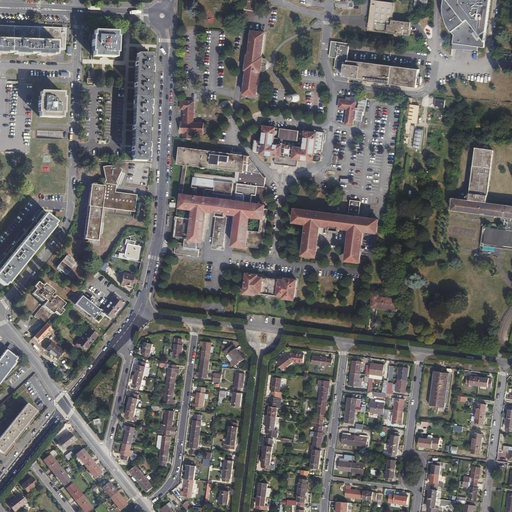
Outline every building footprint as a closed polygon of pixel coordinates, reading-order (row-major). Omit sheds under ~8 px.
[(244,0),(244,10),(256,11),(256,0),(244,0)] [(373,0),(369,29),(410,35),(411,22),(392,19),(394,3),(373,0)] [(413,0),(413,7),(428,8),(428,0),(413,0)] [(444,0),(444,2),(444,13),(446,21),(454,35),(452,51),(478,52),(479,48),(485,49),(491,0),(444,0)] [(0,23),(0,39),(61,43),(61,50),(67,50),(68,27),(0,23)] [(116,33),(95,31),(95,36),(93,36),(92,52),(94,52),(94,51),(94,57),(116,58),(116,52),(117,52),(118,37),(116,37),(116,33)] [(264,33),(252,31),(249,56),(247,55),(246,70),(247,70),(244,94),(257,96),(260,72),(261,72),(263,57),(262,57),(264,33)] [(0,39),(0,53),(61,56),(61,50),(61,43),(0,39)] [(349,79),(417,88),(420,68),(348,59),(350,42),(332,40),(330,56),(336,57),(335,67),(344,68),(343,76),(350,77),(349,79)] [(131,160),(145,161),(151,55),(136,54),(131,160)] [(299,99),(300,98),(300,97),(299,95),(298,94),(297,93),(296,93),(295,93),(293,94),(292,95),(291,96),(291,97),(291,99),(292,100),(293,101),(294,102),(295,102),(296,102),(298,101),(299,100),(299,99)] [(339,107),(347,108),(345,124),(353,125),(353,119),(362,120),(363,107),(355,106),(356,101),(359,102),(359,97),(351,96),(350,97),(346,96),(346,100),(340,99),(339,107)] [(61,99),(40,97),(40,102),(38,102),(38,118),(39,118),(40,117),(39,123),(61,124),(61,118),(63,119),(63,103),(61,103),(61,99)] [(445,100),(435,99),(434,107),(444,108),(445,100)] [(185,109),(185,121),(182,121),(182,132),(184,132),(184,137),(193,138),(194,133),(205,133),(205,132),(208,132),(209,131),(210,131),(211,130),(211,128),(211,127),(210,126),(209,125),(208,125),(205,124),(205,122),(194,122),(195,101),(182,101),(181,109),(185,109)] [(410,104),(408,121),(411,121),(417,122),(419,105),(410,104)] [(444,125),(445,112),(434,111),(433,124),(444,125)] [(411,121),(408,121),(406,121),(403,146),(408,146),(411,121)] [(317,133),(306,131),(304,148),(302,148),(304,131),(265,126),(263,141),(255,140),(254,150),(255,151),(256,152),(257,153),(277,156),(276,163),(298,166),(299,159),(318,161),(320,161),(321,161),(322,160),(322,159),(322,157),(322,156),(321,155),(321,154),(320,154),(318,154),(319,151),(323,151),(324,142),(325,142),(326,133),(325,133),(325,132),(318,131),(318,130),(318,129),(317,129),(316,128),(315,129),(314,130),(315,131),(316,132),(317,132),(317,133)] [(428,152),(439,154),(443,131),(432,129),(428,152)] [(423,131),(416,130),(414,147),(421,148),(423,131)] [(176,219),(177,220),(175,237),(186,239),(185,243),(177,242),(175,253),(191,255),(191,254),(193,254),(192,256),(200,257),(201,249),(199,248),(200,241),(203,241),(208,211),(218,212),(218,216),(217,216),(213,247),(217,247),(218,245),(224,246),(228,217),(226,217),(227,213),(238,215),(235,245),(246,247),(246,246),(264,248),(269,209),(266,208),(266,205),(256,204),(256,201),(266,202),(268,187),(265,187),(266,177),(260,177),(261,173),(248,171),(250,156),(180,147),(178,164),(183,165),(181,195),(178,217),(177,216),(176,219)] [(511,206),(486,203),(493,151),(476,149),(470,193),(465,197),(465,200),(452,199),(451,202),(453,203),(452,209),(485,213),(484,215),(505,217),(504,223),(506,223),(506,227),(502,230),(483,228),(481,246),(511,250),(511,206)] [(92,184),(85,237),(98,239),(103,207),(135,211),(137,194),(115,191),(116,181),(122,169),(113,165),(107,165),(103,166),(106,180),(106,185),(92,184)] [(403,194),(405,181),(399,180),(396,193),(403,194)] [(360,202),(350,200),(348,213),(359,214),(360,202)] [(305,254),(317,256),(321,225),(332,226),(331,230),(340,231),(341,228),(352,229),(348,260),(360,261),(364,230),(377,232),(379,220),(297,209),(295,221),(309,223),(305,254)] [(43,213),(0,266),(0,282),(3,285),(56,222),(43,213)] [(123,256),(122,258),(136,261),(139,247),(134,246),(134,242),(126,240),(125,244),(128,244),(127,249),(125,249),(124,254),(125,254),(125,255),(124,255),(124,256),(123,256)] [(67,257),(58,269),(67,277),(77,265),(67,257)] [(137,276),(121,273),(120,277),(122,277),(121,284),(131,286),(132,283),(136,283),(137,276)] [(294,299),(297,279),(285,278),(285,280),(258,276),(258,275),(247,273),(244,293),(256,295),(256,293),(283,296),(283,298),(294,299)] [(35,289),(31,293),(41,301),(38,305),(41,307),(33,316),(43,324),(54,312),(56,314),(64,304),(54,295),(52,298),(50,296),(54,291),(44,283),(42,285),(37,281),(33,287),(35,289)] [(90,297),(83,292),(77,298),(79,299),(74,304),(89,316),(88,317),(90,319),(91,318),(92,319),(96,314),(98,315),(101,312),(87,301),(90,297)] [(116,293),(107,304),(116,311),(123,302),(118,298),(119,296),(116,293)] [(385,294),(372,293),(371,307),(397,311),(399,299),(385,297),(385,294)] [(107,304),(101,312),(110,319),(116,311),(107,304)] [(90,325),(82,335),(91,342),(97,334),(92,330),(93,328),(90,325)] [(91,342),(82,335),(75,344),(78,347),(79,346),(85,350),(91,342)] [(170,357),(181,359),(183,345),(182,345),(183,339),(176,338),(175,344),(175,343),(173,352),(171,352),(170,357)] [(53,341),(46,349),(57,358),(66,348),(62,345),(61,347),(53,341)] [(203,346),(201,359),(210,360),(212,343),(201,341),(201,345),(203,346)] [(154,345),(144,342),(142,352),(143,352),(142,356),(150,358),(151,354),(152,354),(154,345)] [(233,345),(223,352),(226,356),(229,353),(238,364),(244,359),(233,345)] [(0,358),(0,381),(15,362),(14,361),(17,357),(15,355),(14,356),(6,350),(0,358)] [(278,363),(283,370),(294,362),(304,363),(305,355),(296,354),(291,357),(289,355),(278,363)] [(314,356),(313,364),(326,366),(326,365),(332,366),(332,359),(327,358),(327,357),(314,356)] [(210,360),(201,359),(200,373),(197,373),(197,377),(207,378),(210,360)] [(137,365),(135,373),(144,376),(146,367),(145,367),(146,363),(139,361),(138,365),(137,365)] [(351,373),(360,374),(362,362),(353,361),(351,373)] [(384,365),(371,363),(371,366),(370,374),(383,375),(384,365)] [(166,385),(175,386),(177,373),(179,373),(180,369),(169,367),(166,385)] [(401,367),(400,379),(407,380),(409,368),(401,367)] [(450,373),(435,371),(430,405),(445,407),(450,373)] [(144,376),(135,373),(133,382),(134,383),(133,386),(140,388),(141,384),(142,384),(144,376)] [(359,382),(360,374),(351,373),(350,385),(359,386),(359,382)] [(235,392),(242,393),(242,388),(243,388),(245,376),(236,375),(235,388),(236,388),(235,392)] [(470,384),(479,385),(480,377),(471,376),(471,377),(467,376),(465,387),(469,387),(470,384)] [(480,377),(479,385),(488,386),(488,388),(491,389),(492,379),(480,377)] [(274,392),(273,397),(279,398),(280,393),(282,379),(274,378),(273,391),(274,392)] [(407,380),(400,379),(398,391),(406,391),(407,380)] [(320,400),(328,401),(330,382),(320,380),(319,386),(322,386),(320,400)] [(173,399),(175,386),(166,385),(164,402),(175,404),(176,400),(173,399)] [(197,392),(195,405),(204,406),(206,393),(205,393),(205,387),(199,386),(198,392),(197,392)] [(241,406),(243,393),(242,393),(235,392),(234,392),(233,405),(241,406)] [(130,396),(127,405),(136,407),(138,399),(137,398),(138,395),(131,393),(130,397),(130,396)] [(269,415),(278,416),(279,408),(281,408),(282,398),(279,398),(273,397),(272,397),(269,415)] [(347,410),(356,411),(357,403),(357,399),(348,398),(347,410)] [(395,410),(403,411),(405,399),(397,398),(396,402),(395,410)] [(314,418),(313,422),(324,424),(325,414),(326,414),(328,401),(320,400),(318,413),(319,413),(318,418),(314,418)] [(385,408),(385,404),(383,403),(376,403),(373,402),(371,412),(384,414),(385,408)] [(477,413),(485,414),(486,404),(478,403),(477,413)] [(36,411),(27,404),(0,436),(0,451),(2,454),(36,411)] [(136,407),(127,405),(125,414),(126,414),(125,418),(132,420),(133,416),(134,416),(136,407)] [(354,423),(356,411),(347,410),(345,422),(354,423)] [(402,423),(403,411),(395,410),(395,417),(394,422),(402,423)] [(174,412),(166,411),(164,424),(165,424),(164,430),(170,431),(171,425),(172,425),(174,412)] [(484,424),(485,414),(477,413),(476,423),(484,424)] [(192,434),(200,435),(202,421),(201,421),(202,415),(196,414),(195,420),(194,420),(192,434)] [(276,430),(278,416),(269,415),(267,429),(269,429),(276,430)] [(229,435),(237,436),(238,427),(238,422),(231,421),(231,425),(230,425),(229,435)] [(58,431),(62,438),(70,432),(71,432),(74,429),(69,422),(58,431)] [(324,424),(313,422),(313,426),(317,426),(317,432),(316,432),(314,445),(321,446),(322,446),(324,433),(323,432),(324,424)] [(134,428),(124,425),(123,429),(125,430),(122,443),(130,445),(134,428)] [(163,436),(161,449),(169,450),(171,437),(170,436),(170,431),(164,430),(164,436),(163,436)] [(393,431),(391,443),(399,444),(400,435),(399,435),(399,431),(393,431)] [(70,433),(58,442),(63,449),(75,439),(70,433)] [(473,443),(481,444),(483,434),(474,433),(473,443)] [(198,448),(200,435),(192,434),(190,447),(191,448),(191,453),(197,454),(198,448)] [(343,443),(355,445),(356,436),(349,435),(344,434),(343,443)] [(236,445),(237,436),(229,435),(228,444),(225,444),(224,448),(235,449),(235,445),(236,445)] [(356,436),(355,445),(367,446),(369,437),(366,437),(356,436)] [(419,446),(439,449),(440,439),(434,438),(434,439),(433,439),(433,437),(428,436),(427,439),(421,438),(419,446)] [(265,446),(264,455),(272,456),(274,446),(275,447),(276,443),(266,442),(266,446),(265,446)] [(130,445),(122,443),(119,454),(120,454),(119,458),(126,460),(127,456),(130,456),(132,449),(129,449),(130,445)] [(391,443),(390,456),(396,457),(397,453),(398,453),(399,444),(391,443)] [(480,454),(481,444),(473,443),(472,453),(480,454)] [(314,445),(312,445),(311,449),(314,449),(312,458),(321,459),(322,450),(321,450),(321,446),(314,445)] [(511,450),(510,450),(511,446),(504,445),(503,451),(510,452),(509,459),(511,459),(511,450)] [(83,448),(76,454),(86,468),(94,462),(83,448)] [(169,450),(161,449),(159,460),(160,461),(159,465),(166,466),(166,462),(168,461),(169,450)] [(50,455),(43,460),(53,472),(60,467),(50,455)] [(272,456),(264,455),(263,464),(264,464),(263,468),(270,469),(270,465),(271,465),(272,456)] [(225,468),(233,469),(234,461),(233,461),(233,457),(226,456),(225,468)] [(390,456),(388,468),(396,469),(397,460),(396,460),(396,457),(390,456)] [(319,468),(321,459),(312,458),(311,467),(319,468)] [(340,470),(352,471),(353,462),(341,461),(340,470)] [(433,473),(441,474),(442,462),(435,461),(435,465),(434,465),(433,473)] [(94,462),(86,468),(94,478),(102,472),(94,462)] [(353,462),(352,471),(364,473),(365,464),(353,462)] [(196,465),(188,465),(186,478),(195,479),(196,465)] [(464,481),(478,483),(478,478),(480,478),(481,467),(473,466),(471,477),(465,476),(464,481)] [(60,467),(53,472),(60,481),(67,476),(60,467)] [(137,467),(131,472),(139,481),(145,476),(137,467)] [(232,478),(233,469),(225,468),(223,481),(230,482),(230,478),(232,478)] [(396,469),(388,468),(388,469),(386,469),(385,472),(387,473),(387,480),(393,481),(393,477),(395,477),(396,469)] [(440,483),(441,474),(433,473),(431,481),(433,482),(432,485),(439,486),(444,487),(445,484),(440,483)] [(145,476),(139,481),(147,491),(153,486),(145,476)] [(32,477),(21,485),(27,492),(37,484),(32,477)] [(195,479),(186,478),(184,491),(182,491),(181,496),(192,497),(195,479)] [(300,482),(299,492),(307,493),(308,483),(307,483),(308,479),(301,479),(300,482)] [(109,481),(102,487),(110,498),(117,492),(109,481)] [(477,487),(478,483),(464,481),(463,486),(470,487),(469,497),(477,498),(479,487),(477,487)] [(73,483),(66,488),(75,500),(82,495),(73,483)] [(260,483),(259,496),(267,497),(268,484),(260,483)] [(439,486),(432,485),(432,489),(430,489),(429,497),(438,498),(439,486)] [(346,496),(364,499),(365,490),(351,489),(352,486),(348,486),(346,496)] [(365,490),(364,499),(373,500),(373,499),(377,500),(378,493),(374,492),(375,492),(365,490)] [(117,492),(110,498),(120,510),(127,504),(117,492)] [(222,492),(220,506),(228,507),(230,493),(222,492)] [(298,501),(298,505),(305,506),(305,502),(306,502),(307,493),(299,492),(297,501),(298,501)] [(20,494),(8,503),(14,511),(26,502),(20,494)] [(392,494),(391,502),(408,504),(409,496),(392,494)] [(82,495),(75,500),(84,511),(85,511),(92,507),(82,495)] [(267,497),(259,496),(258,505),(258,509),(265,510),(267,510),(267,506),(266,506),(267,497)] [(429,506),(428,511),(439,511),(440,508),(436,507),(438,498),(429,497),(428,506),(429,506)] [(187,501),(183,505),(188,511),(190,509),(194,509),(187,501)] [(171,502),(161,509),(163,511),(174,511),(171,507),(173,506),(171,502)]
